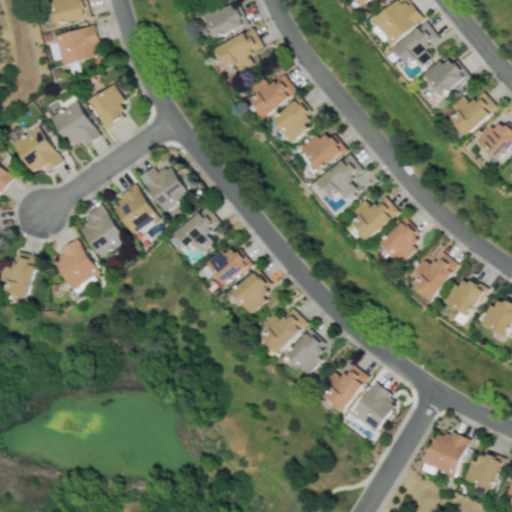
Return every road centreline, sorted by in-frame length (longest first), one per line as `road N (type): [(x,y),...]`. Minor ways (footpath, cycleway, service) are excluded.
road 1 (residential): [(511,428),(416,377),(311,287),(172,119),(147,81),(117,0)]
road 2 (residential): [(270,0),(297,47),(411,184),(511,267)]
road 3 (residential): [(172,119),(39,212)]
